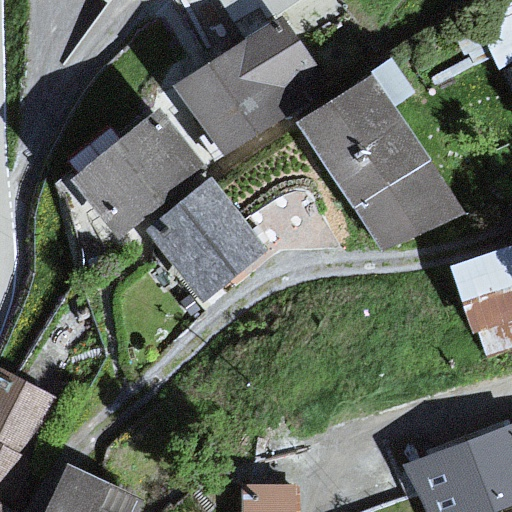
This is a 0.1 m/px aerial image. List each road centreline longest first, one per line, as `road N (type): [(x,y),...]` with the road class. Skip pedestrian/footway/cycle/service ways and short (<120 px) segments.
road 1 (residential): [(105,437),(225,325),(288,281),(390,268),(468,250),(511,230)]
road 2 (residential): [(511,399),(346,458),(325,511)]
